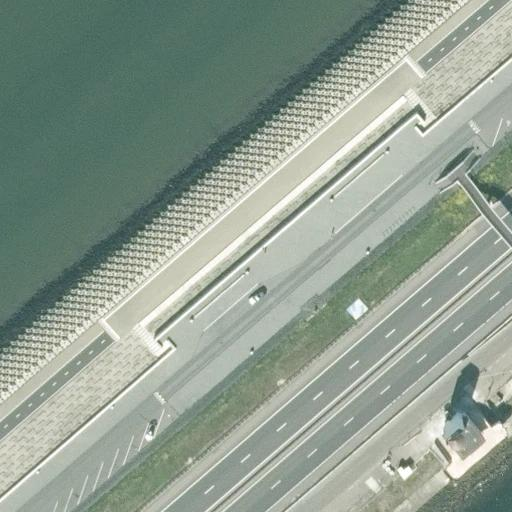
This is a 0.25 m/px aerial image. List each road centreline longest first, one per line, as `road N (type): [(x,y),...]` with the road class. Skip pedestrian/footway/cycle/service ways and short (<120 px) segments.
road 1 (motorway): [(511,230),(185,511)]
road 2 (motorway): [(246,511),(511,282)]
